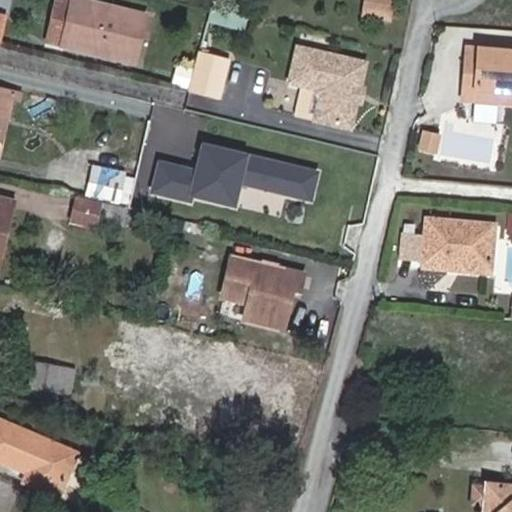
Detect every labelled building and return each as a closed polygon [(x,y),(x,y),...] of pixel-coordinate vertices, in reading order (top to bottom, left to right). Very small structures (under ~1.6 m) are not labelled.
[(63,46),(74,1),(70,0),(60,0),(50,43),(63,46)] [(142,16),(74,1),(63,46),(131,62),(142,16)] [(226,54),(199,47),(189,89),(215,96),(226,54)] [(360,66),(295,49),(287,81),(314,88),(317,94),(310,119),(345,127),(351,104),(345,95),(348,87),(354,89),(360,66)] [(511,58),(468,55),(467,73),(477,74),(476,94),(511,97),(511,58)] [(172,87),(186,89),(189,69),(175,67),(172,87)] [(477,74),(467,73),(464,105),(511,108),(511,97),(476,94),(477,74)] [(355,105),(358,90),(354,89),(348,87),(345,95),(351,104),(355,105)] [(436,155),(440,133),(421,129),(416,152),(436,155)] [(312,199),(319,168),(199,143),(194,168),(156,160),(150,189),(233,207),(239,183),(312,199)] [(129,203),(134,172),(89,165),(84,196),(129,203)] [(0,253),(12,203),(0,199),(0,253)] [(67,223),(95,228),(99,204),(71,199),(67,223)] [(421,270),(489,275),(492,232),(424,225),(423,242),(421,270)] [(397,268),(421,270),(423,242),(399,240),(397,268)] [(301,274),(229,256),(220,295),(243,301),(239,319),(277,328),(286,290),(296,293),(301,274)] [(30,390),(66,399),(72,375),(35,367),(30,390)] [(74,455),(0,422),(0,461),(27,473),(22,484),(55,498),(74,455)] [(463,509),(478,511),(480,487),(465,486),(463,509)] [(480,487),(478,511),(487,511),(486,511),(511,511),(511,487),(510,490),(480,487)]
